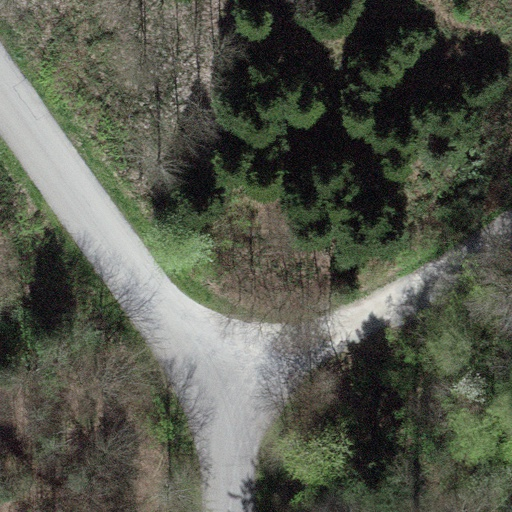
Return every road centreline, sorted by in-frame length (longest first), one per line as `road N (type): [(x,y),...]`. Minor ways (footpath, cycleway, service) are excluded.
road 1 (track): [(0,87),(218,407)]
road 2 (track): [(511,245),(440,299),(218,407)]
